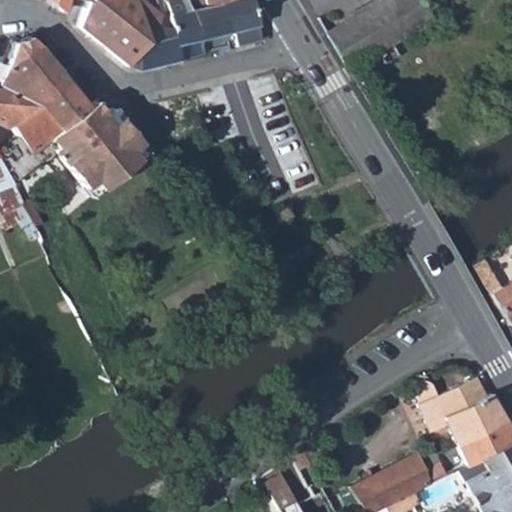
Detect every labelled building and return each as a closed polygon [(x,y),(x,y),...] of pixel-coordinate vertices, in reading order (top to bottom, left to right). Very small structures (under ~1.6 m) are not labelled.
[(76,0),(83,2),(76,26),(122,65),(126,63),(138,46),(152,27),(155,14),(153,12),(138,0),(76,0)] [(258,42),(248,0),(223,0),(215,3),(214,0),(182,0),(186,10),(189,9),(198,39),(225,32),(231,49),(258,42)] [(344,69),(355,62),(373,52),(394,41),(429,21),(417,0),(382,0),(324,32),(344,69)] [(202,55),(198,39),(189,9),(186,10),(165,16),(167,31),(173,62),(185,60),(202,55)] [(126,63),(122,65),(137,70),(173,62),(167,31),(157,29),(152,27),(138,46),(126,63)] [(47,135),(58,126),(76,112),(82,103),(28,36),(14,41),(0,73),(0,125),(4,126),(12,136),(2,142),(15,168),(31,158),(26,152),(47,135)] [(94,117),(82,103),(76,112),(85,124),(94,117)] [(98,188),(133,158),(125,147),(134,140),(117,119),(108,106),(94,117),(85,124),(76,112),(58,126),(77,150),(67,161),(82,183),(90,177),(98,188)] [(79,185),(82,183),(67,161),(77,150),(58,126),(47,135),(54,143),(49,147),(79,185)] [(133,158),(143,150),(134,140),(125,147),(133,158)] [(0,202),(14,195),(0,169),(0,202)] [(90,195),(98,188),(90,177),(82,183),(90,195)] [(88,197),(90,195),(82,183),(79,185),(88,197)] [(37,222),(24,200),(18,203),(31,226),(37,222)] [(484,264),(475,270),(488,292),(496,286),(484,264)] [(511,276),(496,286),(488,292),(507,324),(511,320),(511,276)] [(483,394),(471,375),(434,394),(428,382),(424,379),(413,377),(405,381),(424,423),(430,420),(434,426),(444,421),(454,443),(503,416),(488,390),(483,394)] [(511,438),(511,432),(503,416),(454,443),(463,465),(511,439),(511,438)] [(430,420),(424,423),(428,430),(434,426),(430,420)] [(314,438),(300,447),(307,461),(322,448),(314,438)] [(510,511),(511,511),(511,441),(511,439),(463,465),(455,469),(478,511),(510,511)] [(300,447),(290,458),(296,469),(307,461),(300,447)] [(439,463),(435,453),(432,447),(415,456),(422,471),(439,463)] [(422,471),(415,456),(413,452),(347,485),(364,511),(371,511),(381,507),(405,494),(411,491),(427,483),(422,471)] [(444,474),(439,463),(422,471),(427,483),(444,474)] [(271,466),(257,475),(261,482),(275,473),(271,466)] [(276,511),(298,511),(282,482),(275,473),(261,482),(276,511)] [(416,502),(411,491),(405,494),(411,504),(416,502)] [(396,511),(411,504),(405,494),(381,507),(384,511),(396,511)]
